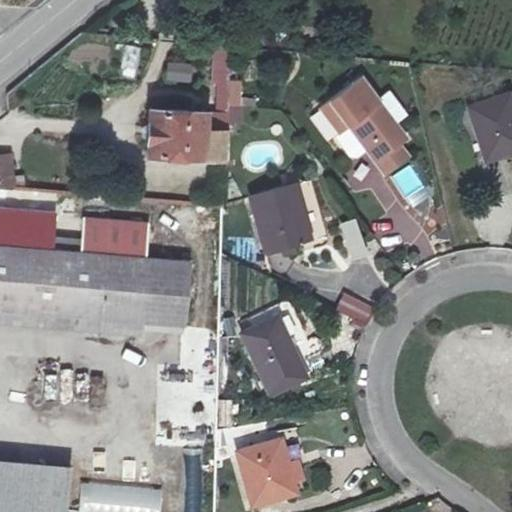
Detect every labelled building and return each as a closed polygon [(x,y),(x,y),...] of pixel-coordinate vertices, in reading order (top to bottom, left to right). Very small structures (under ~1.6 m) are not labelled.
[(139,85),(144,52),(124,50),(118,83),(139,85)] [(241,108),(242,81),(229,80),(230,50),(215,50),(214,108),(241,108)] [(166,82),(191,83),(191,65),(166,64),(166,82)] [(365,79),(323,108),(340,133),(349,128),(375,164),(407,141),(365,79)] [(511,98),(511,96),(470,108),(487,161),(511,152),(511,98)] [(227,162),(228,116),(161,110),(162,99),(152,98),(147,155),(227,162)] [(0,188),(11,189),(10,157),(0,157),(0,188)] [(367,182),(386,213),(371,223),(390,253),(422,233),(383,172),(372,179),(361,162),(343,174),(353,190),(367,182)] [(390,176),(404,200),(425,188),(411,164),(390,176)] [(292,181),(250,195),(268,249),(311,234),(292,181)] [(0,246),(50,250),(53,214),(0,210),(0,246)] [(0,311),(142,324),(148,260),(146,259),(149,226),(82,220),(79,253),(50,250),(0,246),(0,311)] [(343,227),(350,252),(363,249),(356,223),(343,227)] [(148,260),(142,324),(185,327),(190,263),(148,260)] [(366,328),(375,306),(344,293),(334,315),(366,328)] [(279,317),(244,335),(273,394),(309,377),(279,317)] [(80,377),(77,402),(104,405),(107,380),(80,377)] [(221,426),(236,424),(236,405),(221,404),(221,426)] [(244,444),(244,428),(217,429),(218,444),(244,444)] [(284,442),(241,454),(255,507),(298,496),(284,442)] [(69,511),(72,471),(0,464),(0,511),(69,511)] [(199,511),(201,467),(175,467),(173,511),(199,511)] [(155,511),(158,490),(84,484),(82,511),(155,511)]
